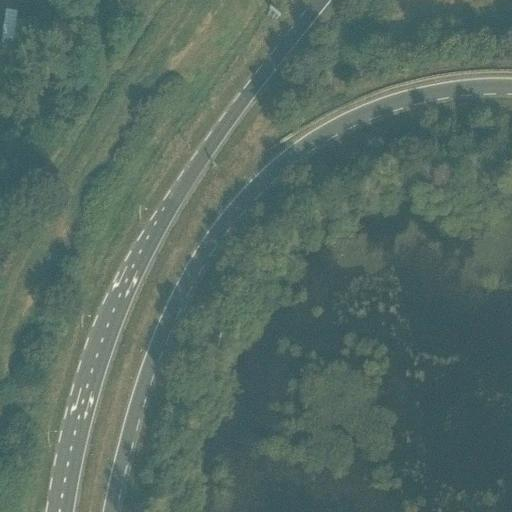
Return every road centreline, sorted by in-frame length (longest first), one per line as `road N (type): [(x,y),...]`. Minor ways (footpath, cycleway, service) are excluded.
road 1 (primary): [(110,511),(175,302),(237,206),(287,160),(359,116),(437,93),(511,88)]
road 2 (primary): [(323,0),(239,107),(127,277),(93,368),(58,511)]
